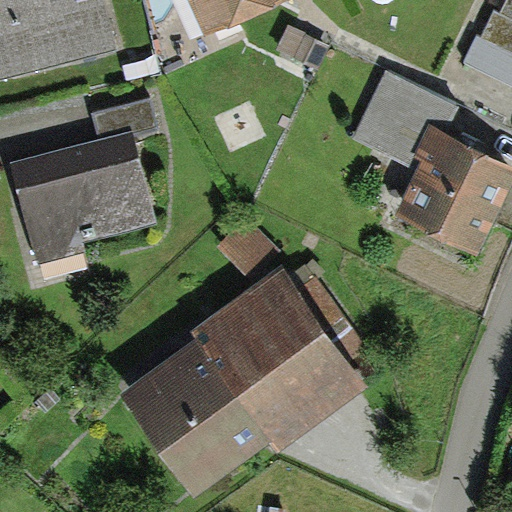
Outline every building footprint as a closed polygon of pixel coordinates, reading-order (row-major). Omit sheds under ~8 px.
[(0,0),(0,80),(118,49),(104,0),(0,0)] [(188,0),(205,36),(284,0),(188,0)] [(511,0),(506,0),(500,14),(511,19),(511,0)] [(511,19),(500,14),(494,11),(481,38),(511,52),(511,19)] [(331,46),(289,26),(277,50),(319,70),(331,46)] [(477,35),(464,63),(511,86),(511,52),(481,38),(477,35)] [(429,123),(447,131),(459,106),(387,72),(355,139),(415,171),(420,161),(412,157),(429,123)] [(92,114),(99,139),(132,130),(134,137),(159,131),(150,98),(92,114)] [(394,216),(478,255),(511,186),(511,163),(447,131),(429,123),(412,157),(420,161),(415,171),(394,216)] [(99,139),(10,162),(36,265),(84,253),(82,243),(156,223),(134,137),(132,130),(99,139)] [(216,245),(246,277),(277,248),(247,216),(216,245)] [(306,264),(289,276),(347,360),(365,347),(306,264)] [(276,455),(367,390),(347,360),(289,276),(282,266),(190,332),(195,338),(118,393),(193,498),(268,444),(276,455)]
